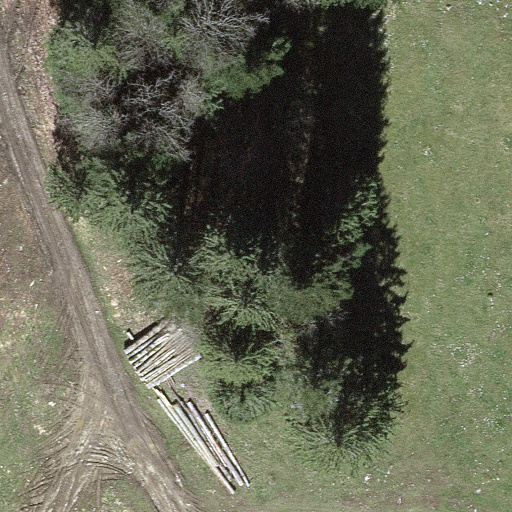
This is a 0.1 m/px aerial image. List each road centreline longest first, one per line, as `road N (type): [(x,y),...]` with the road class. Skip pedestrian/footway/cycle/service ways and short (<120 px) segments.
road 1 (track): [(167,511),(107,390),(29,194),(0,82)]
road 2 (track): [(59,511),(107,390)]
